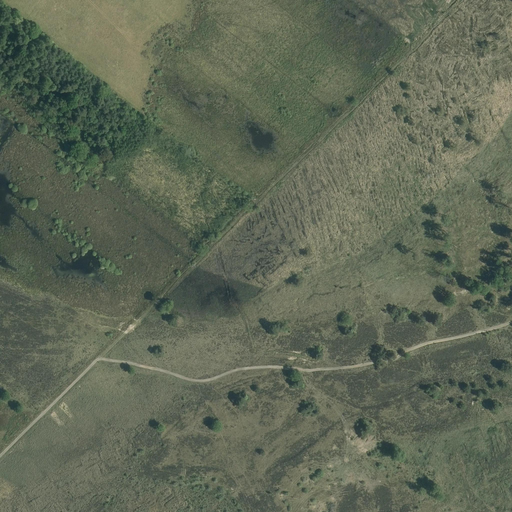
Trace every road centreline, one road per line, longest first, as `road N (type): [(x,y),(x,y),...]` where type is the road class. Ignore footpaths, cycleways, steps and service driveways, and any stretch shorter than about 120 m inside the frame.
road 1 (track): [(100,356),(204,380),(251,367),(391,360),(511,321)]
road 2 (track): [(192,264),(0,456)]
